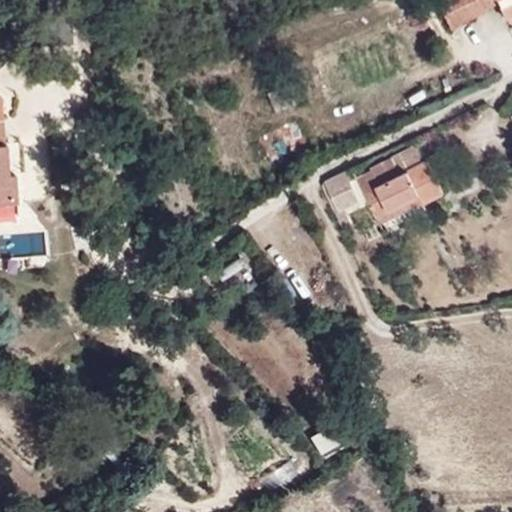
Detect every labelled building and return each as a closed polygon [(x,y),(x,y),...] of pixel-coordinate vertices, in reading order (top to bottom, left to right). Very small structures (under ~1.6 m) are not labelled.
[(511,0),(435,0),(421,8),(436,37),(472,19),(470,14),(481,9),(483,13),(489,25),(510,14),(511,18),(511,0)] [(472,19),(483,13),(481,9),(470,14),(472,19)] [(0,208),(17,208),(14,161),(10,161),(8,140),(5,141),(3,117),(0,117),(0,208)] [(412,149),(393,158),(400,173),(419,163),(412,149)] [(366,190),(400,173),(393,158),(359,175),(366,190)] [(382,222),(446,191),(429,159),(400,173),(366,190),(382,222)] [(352,165),(342,170),(349,186),(354,199),(360,196),(351,177),(357,174),(352,165)] [(349,186),(342,170),(328,176),(336,192),(349,186)] [(354,199),(349,186),(336,192),(341,205),(354,199)] [(237,252),(214,271),(222,282),(246,263),(237,252)] [(295,276),(318,302),(327,294),(304,268),(295,276)] [(321,455),(342,441),(328,420),(307,435),(321,455)]
